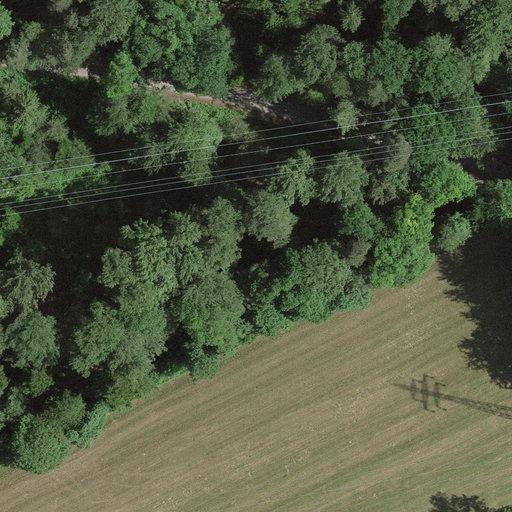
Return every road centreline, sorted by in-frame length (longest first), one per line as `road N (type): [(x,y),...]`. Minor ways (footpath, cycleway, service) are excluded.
road 1 (track): [(511,148),(320,258),(0,416)]
road 2 (unclassified): [(511,175),(179,84),(0,56)]
